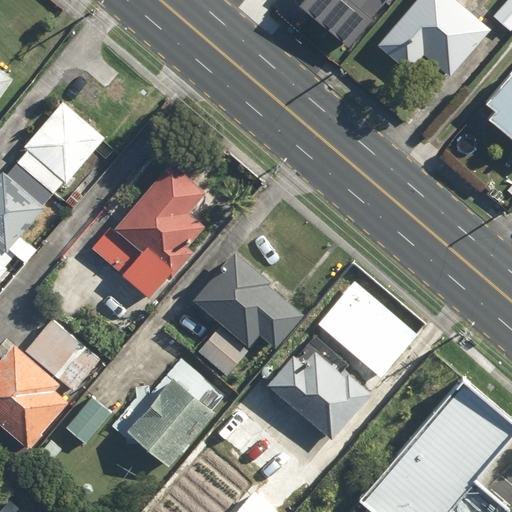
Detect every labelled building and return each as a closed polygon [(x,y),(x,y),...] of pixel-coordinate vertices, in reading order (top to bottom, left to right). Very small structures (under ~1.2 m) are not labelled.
[(416,0),(378,46),(409,72),(425,54),(452,77),(491,30),(456,0),(416,0)] [(511,0),(506,0),(493,13),(511,31),(511,29),(511,0)] [(0,103),(18,79),(0,65),(0,45),(1,44),(0,43),(0,103)] [(511,74),(511,73),(483,105),(493,114),(488,119),(511,141),(511,74)] [(66,101),(29,145),(33,148),(22,161),(57,191),(67,179),(70,181),(108,136),(66,101)] [(46,204),(56,192),(21,162),(10,174),(6,171),(0,177),(0,244),(9,252),(12,249),(18,255),(27,262),(38,249),(22,236),(48,206),(46,204)] [(127,274),(154,298),(172,277),(174,279),(197,251),(191,246),(210,225),(193,210),(210,191),(175,162),(119,227),(146,252),(127,274)] [(78,189),(68,201),(75,207),(85,195),(78,189)] [(142,252),(114,227),(95,247),(125,274),(142,252)] [(12,249),(9,252),(0,244),(0,282),(12,269),(8,266),(18,255),(12,249)] [(265,334),(281,347),(308,314),(274,284),(276,281),(240,251),(199,299),(255,346),(265,334)] [(29,350),(77,390),(103,359),(54,319),(29,350)] [(202,351),(230,375),(252,351),(223,326),(202,351)] [(0,419),(33,449),(75,401),(60,389),(64,383),(19,343),(0,364),(0,419)] [(272,384),(337,439),(377,393),(353,373),(351,376),(321,350),(309,363),(298,354),(272,384)] [(132,430),(174,465),(220,411),(179,377),(132,430)] [(459,380),(369,484),(401,511),(434,511),(510,424),(459,380)] [(226,427),(260,456),(287,424),(253,396),(226,427)] [(70,427),(90,444),(115,414),(96,397),(70,427)] [(41,454),(51,464),(64,449),(54,440),(41,454)] [(255,511),(289,511),(301,499),(266,469),(245,493),(261,506),(255,511)]
